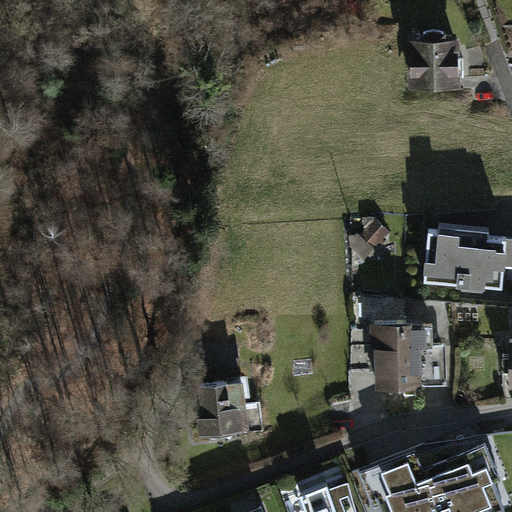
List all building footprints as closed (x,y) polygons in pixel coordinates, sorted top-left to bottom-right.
[(412,39),(412,86),(460,87),(461,39),(412,39)] [(511,232),(428,227),(426,283),(511,289),(511,232)] [(419,314),(373,315),(373,378),(419,377),(419,314)] [(195,378),(198,421),(241,418),(238,375),(195,378)] [(417,448),(351,470),(364,511),(401,511),(435,501),(417,448)] [(511,451),(494,457),(510,508),(511,507),(511,451)] [(347,511),(335,478),(297,491),(305,511),(347,511)]
